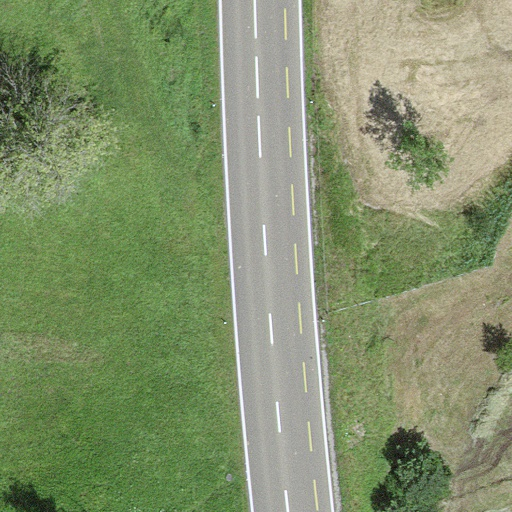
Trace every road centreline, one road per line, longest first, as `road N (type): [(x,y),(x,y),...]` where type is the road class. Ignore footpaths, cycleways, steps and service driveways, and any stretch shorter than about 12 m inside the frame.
road 1 (primary): [(270,511),(257,362),(253,0)]
road 2 (track): [(254,239),(179,177),(83,0)]
